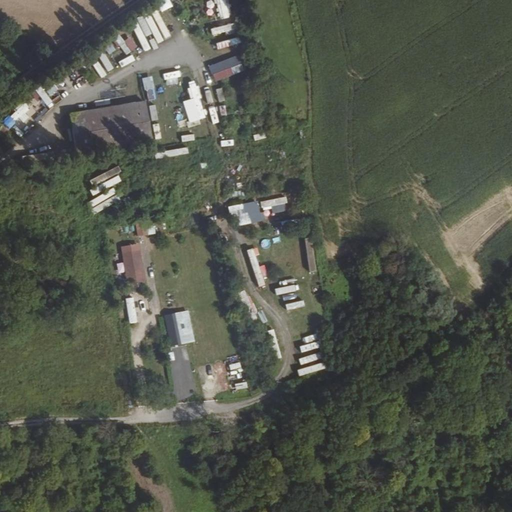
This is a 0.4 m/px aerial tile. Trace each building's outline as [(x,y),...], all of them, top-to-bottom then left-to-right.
[(160,12),(173,5),(170,0),(160,0),(156,2),(160,12)] [(232,17),(228,0),(214,0),(218,19),(232,17)] [(211,29),(213,37),(237,31),(235,22),(211,29)] [(130,37),(124,41),(119,34),(114,38),(125,55),(137,48),(130,37)] [(104,47),(110,55),(116,50),(110,42),(104,47)] [(240,53),(209,66),(215,82),(247,68),(240,53)] [(98,76),(104,73),(96,61),(91,64),(98,76)] [(55,97),(75,79),(69,72),(49,91),(55,97)] [(41,87),(34,92),(48,109),(54,104),(41,87)] [(221,88),(216,89),(220,102),(225,101),(221,88)] [(119,97),(120,104),(135,102),(134,95),(119,97)] [(148,101),(69,113),(75,158),(155,146),(148,101)] [(255,141),(267,137),(265,131),(253,135),(255,141)] [(157,161),(189,154),(188,147),(155,154),(157,161)] [(94,193),(123,182),(117,168),(89,179),(94,193)] [(246,170),(247,176),(262,174),(261,168),(246,170)] [(300,176),(283,181),(284,187),(301,182),(300,176)] [(127,188),(139,185),(137,179),(125,183),(127,188)] [(259,191),(279,189),(278,183),(259,185),(259,191)] [(87,204),(94,215),(120,199),(113,188),(87,204)] [(261,201),(262,210),(271,208),(271,213),(287,211),(285,197),(261,201)] [(229,207),(233,227),(262,221),(258,201),(229,207)] [(135,221),(137,236),(155,235),(154,219),(135,221)] [(291,229),(291,221),(283,220),(282,228),(291,229)] [(310,273),(317,272),(312,237),(305,238),(310,273)] [(140,243),(120,246),(127,286),(147,283),(140,243)] [(262,254),(255,255),(254,249),(249,250),(257,287),(268,285),(262,254)] [(245,290),(238,293),(251,322),(258,319),(245,290)] [(128,323),(137,323),(135,298),(127,298),(128,323)] [(300,318),(299,310),(305,308),(304,300),(286,304),(289,320),(300,318)] [(188,311),(161,316),(167,347),(194,342),(188,311)] [(264,332),(272,360),(282,358),(274,330),(264,332)] [(296,353),(322,348),(319,334),(304,337),(305,344),(295,346),(296,353)] [(181,350),(184,366),(190,365),(187,348),(181,350)] [(298,361),(303,376),(326,368),(321,353),(298,361)] [(219,362),(199,365),(201,380),(221,377),(219,362)]
